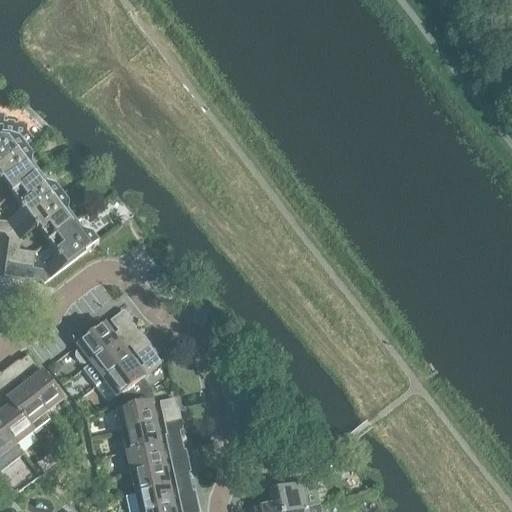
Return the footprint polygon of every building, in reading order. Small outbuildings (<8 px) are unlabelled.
[(0,168),(28,148),(35,142),(27,133),(28,127),(26,127),(26,125),(18,124),(18,126),(15,125),(15,124),(7,123),(7,124),(5,124),(6,117),(1,116),(1,115),(0,114),(0,168)] [(33,156),(28,148),(0,168),(0,182),(4,180),(16,195),(40,176),(32,166),(33,156)] [(48,186),(40,176),(16,195),(27,210),(10,223),(0,222),(0,215),(1,207),(0,206),(0,231),(6,232),(9,237),(64,196),(58,188),(48,186)] [(70,204),(64,196),(9,237),(13,241),(12,250),(9,249),(7,266),(36,269),(38,254),(22,251),(23,241),(41,228),(52,243),(76,224),(69,214),(70,204)] [(83,234),(76,224),(52,243),(64,258),(47,271),(36,270),(36,269),(7,266),(5,277),(34,282),(35,280),(42,280),(45,285),(100,244),(93,235),(83,234)] [(86,368),(91,365),(119,344),(105,326),(77,347),(74,353),(73,357),(73,360),(79,367),(82,368),(86,368)] [(119,335),(124,342),(136,333),(130,326),(119,335)] [(136,333),(124,342),(129,349),(141,340),(136,333)] [(91,365),(104,382),(132,361),(119,344),(91,365)] [(45,415),(63,401),(43,375),(30,357),(22,363),(31,375),(30,375),(34,381),(25,389),(45,415)] [(132,361),(104,382),(95,389),(108,405),(123,394),(128,400),(128,401),(151,390),(151,389),(146,383),(143,379),(145,378),(151,373),(161,366),(156,358),(139,371),(132,361)] [(0,378),(0,389),(3,394),(4,394),(11,389),(2,377),(0,378)] [(0,406),(7,402),(9,400),(4,394),(3,394),(0,389),(0,406)] [(7,402),(11,407),(12,406),(28,427),(29,427),(33,433),(35,436),(52,424),(45,415),(25,389),(9,400),(7,402)] [(118,411),(122,432),(156,425),(152,406),(155,405),(152,394),(151,390),(128,401),(130,408),(118,411)] [(161,405),(163,413),(178,410),(176,402),(161,405)] [(12,406),(11,407),(0,414),(0,425),(16,446),(33,433),(29,427),(28,427),(12,406)] [(16,446),(0,425),(0,472),(23,455),(16,446)] [(122,432),(127,453),(161,445),(156,425),(122,432)] [(165,435),(167,444),(182,441),(180,432),(165,435)] [(182,441),(167,444),(169,453),(184,450),(182,441)] [(127,453),(131,473),(165,466),(161,445),(127,453)] [(131,473),(136,494),(170,487),(165,466),(131,473)] [(175,476),(177,485),(190,482),(188,473),(175,476)] [(190,482),(177,485),(179,494),(192,491),(190,482)] [(269,494),(303,487),(302,482),(267,490),(268,494),(269,494)] [(247,511),(301,511),(308,510),(303,486),(303,487),(269,494),(272,506),(247,511)] [(127,496),(130,511),(153,511),(174,508),(170,487),(136,494),(127,496)]
